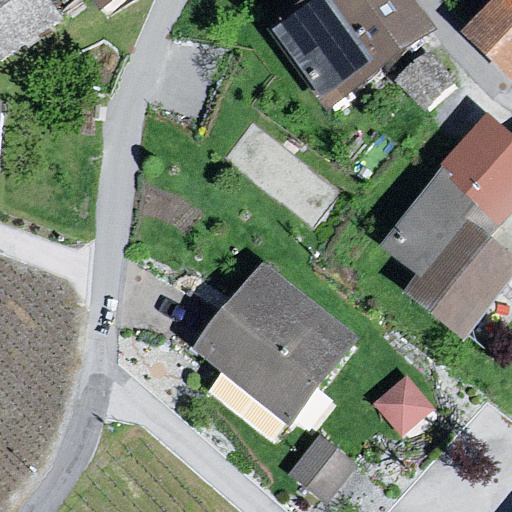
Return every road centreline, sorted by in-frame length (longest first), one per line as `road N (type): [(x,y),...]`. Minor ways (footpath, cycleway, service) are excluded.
road 1 (residential): [(87,381),(102,204),(137,47),(164,0)]
road 2 (unknown): [(87,381),(248,511)]
road 3 (track): [(21,511),(60,465),(87,381)]
